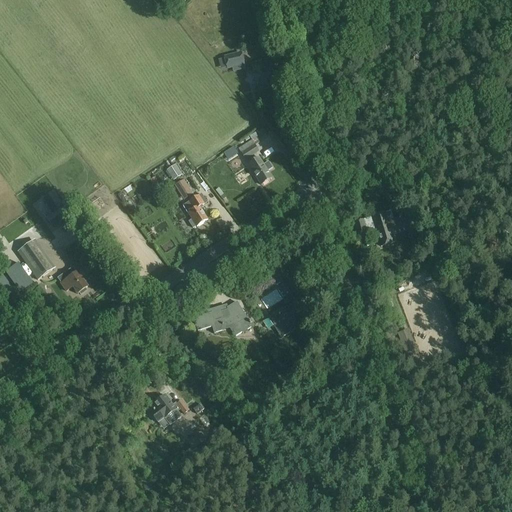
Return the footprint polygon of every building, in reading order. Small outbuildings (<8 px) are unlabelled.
[(241,52),(224,57),(227,70),(245,66),(241,52)] [(258,90),(275,85),(271,70),(266,71),(265,65),(253,68),(258,90)] [(246,84),(242,71),(237,73),(240,86),(246,84)] [(258,137),(238,149),(245,160),(259,152),(255,146),(261,142),(258,137)] [(236,149),(226,154),(229,160),(239,155),(236,149)] [(248,165),(253,173),(261,186),(272,179),(268,172),(273,169),(269,162),(264,165),(260,158),(248,165)] [(183,176),(176,165),(167,171),(165,172),(168,177),(170,176),(174,182),(183,176)] [(184,180),(174,186),(184,201),(193,195),(184,180)] [(68,217),(52,194),(43,200),(52,214),(45,219),(51,228),(68,217)] [(201,195),(188,203),(193,211),(188,214),(192,220),(188,222),(193,229),(196,227),(197,227),(208,220),(200,208),(207,204),(201,195)] [(395,243),(392,233),(405,228),(406,232),(414,229),(410,215),(393,220),(390,212),(386,214),(386,213),(371,218),(353,224),(357,237),(375,231),(381,247),(395,243)] [(65,232),(71,228),(67,222),(61,227),(65,232)] [(40,228),(32,234),(38,243),(46,238),(40,228)] [(484,241),(485,253),(501,251),(501,248),(503,247),(503,244),(502,244),(501,233),(486,234),(486,241),(484,241)] [(55,268),(36,240),(18,252),(29,268),(38,280),(55,268)] [(83,245),(85,249),(92,244),(90,240),(83,245)] [(19,264),(6,273),(20,293),(33,285),(19,264)] [(77,273),(73,268),(57,279),(67,292),(73,288),(78,295),(80,293),(81,295),(86,291),(85,290),(87,288),(84,283),(92,277),(85,268),(77,273)] [(280,296),(271,301),(275,308),(284,303),(280,296)] [(297,302),(269,319),(281,339),(302,326),(296,318),(304,313),(297,302)] [(214,334),(230,329),(235,337),(252,327),(237,303),(228,309),(228,311),(221,313),(219,308),(208,312),(209,315),(194,320),(197,332),(212,327),(214,334)] [(265,335),(274,331),(270,324),(262,329),(265,335)] [(420,371),(405,332),(398,334),(414,373),(420,371)] [(203,334),(205,343),(214,341),(213,333),(203,334)] [(194,388),(207,400),(214,392),(202,381),(201,382),(190,372),(185,377),(195,387),(194,388)] [(192,414),(190,411),(182,401),(177,404),(176,403),(172,406),(165,397),(154,405),(157,409),(151,413),(158,423),(175,411),(177,413),(180,411),(184,415),(186,418),(192,414)] [(197,415),(204,410),(200,404),(193,410),(197,415)]
